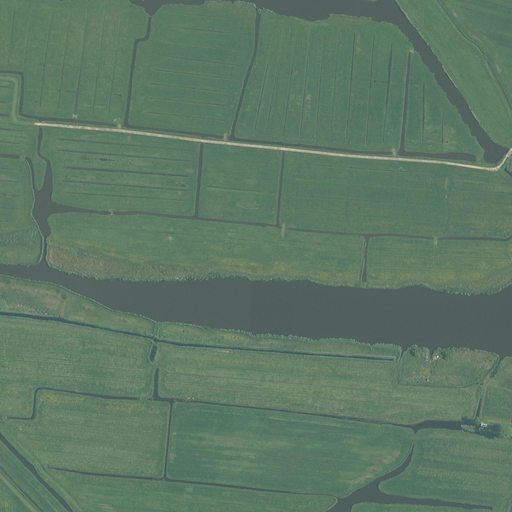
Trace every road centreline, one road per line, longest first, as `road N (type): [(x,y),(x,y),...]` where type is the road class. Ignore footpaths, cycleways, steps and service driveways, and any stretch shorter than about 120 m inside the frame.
road 1 (track): [(511,149),(492,169),(223,142)]
road 2 (track): [(118,130),(16,117),(16,77),(0,76)]
